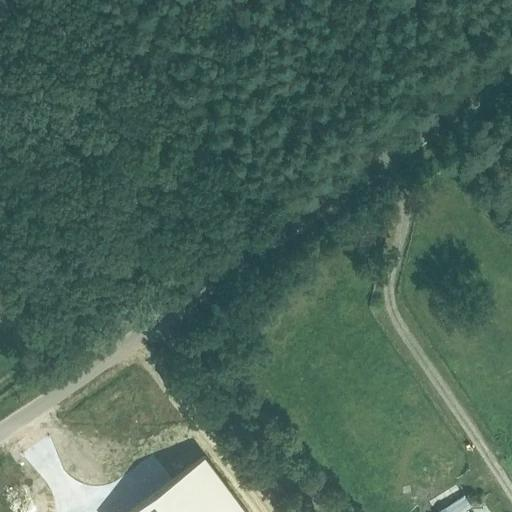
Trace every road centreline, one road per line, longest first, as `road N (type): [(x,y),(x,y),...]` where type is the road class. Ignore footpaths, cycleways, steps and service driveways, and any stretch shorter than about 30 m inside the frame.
road 1 (unclassified): [(511,75),(0,433)]
road 2 (track): [(159,321),(325,511)]
